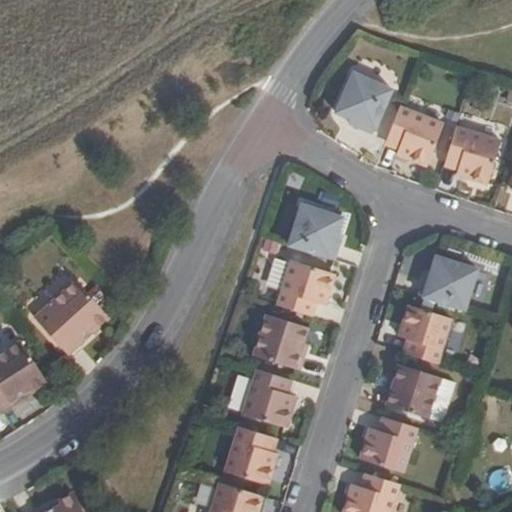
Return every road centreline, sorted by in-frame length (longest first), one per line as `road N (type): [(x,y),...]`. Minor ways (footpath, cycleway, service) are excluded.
road 1 (residential): [(0,467),(56,432),(143,343),(261,126)]
road 2 (residential): [(302,511),(400,200)]
road 3 (residential): [(261,126),(400,200)]
road 4 (residential): [(261,126),(354,0)]
